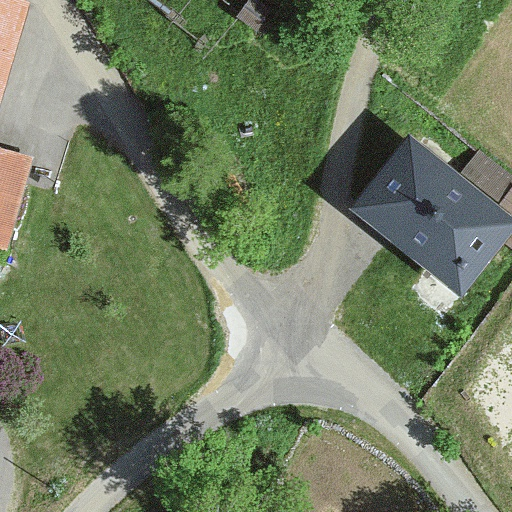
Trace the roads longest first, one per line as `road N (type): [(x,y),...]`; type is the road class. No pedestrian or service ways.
road 1 (track): [(312,341),(189,195),(60,0)]
road 2 (track): [(407,0),(349,96),(312,341)]
road 3 (unclassified): [(95,511),(195,413),(312,341)]
road 4 (track): [(485,511),(443,452),(312,341)]
